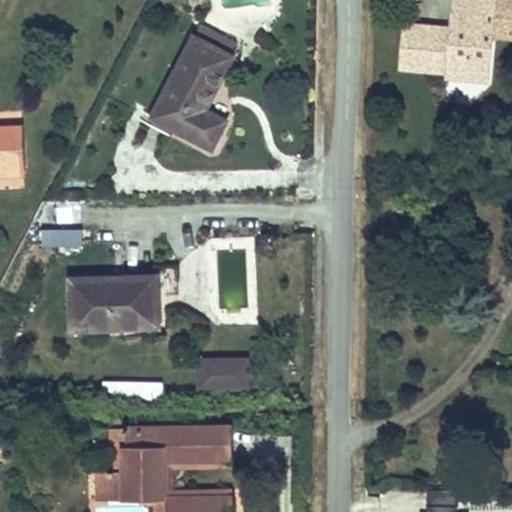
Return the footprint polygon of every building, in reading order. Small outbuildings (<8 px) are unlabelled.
[(493,35),(495,0),(455,0),(452,29),(447,34),(441,34),(442,27),(406,24),(402,67),(450,71),(450,65),(472,68),(473,56),(490,58),(493,35)] [(511,37),(511,0),(495,0),(493,35),(511,37)] [(235,44),(201,26),(195,37),(230,55),(235,44)] [(205,109),(233,57),(230,55),(195,37),(154,117),(213,147),(226,121),(205,109)] [(488,83),(490,58),(473,56),(472,68),(450,65),(450,71),(449,80),(488,83)] [(0,167),(23,166),(22,127),(0,127),(0,167)] [(0,175),(24,174),(23,166),(0,167),(0,175)] [(84,249),(83,229),(41,229),(41,250),(84,249)] [(159,326),(157,277),(73,280),(74,329),(159,326)] [(246,386),(245,361),(201,362),(202,387),(246,386)] [(167,497),(166,461),(216,460),(216,426),(128,427),(128,446),(124,446),(124,471),(110,471),(99,471),(99,500),(156,499),(156,511),(233,511),(234,497),(167,497)] [(234,468),(233,426),(216,426),(216,460),(166,461),(167,497),(234,497),(233,488),(175,488),(175,469),(234,468)] [(124,471),(124,446),(128,446),(128,427),(110,427),(110,471),(124,471)] [(458,511),(459,491),(429,491),(428,511),(458,511)]
